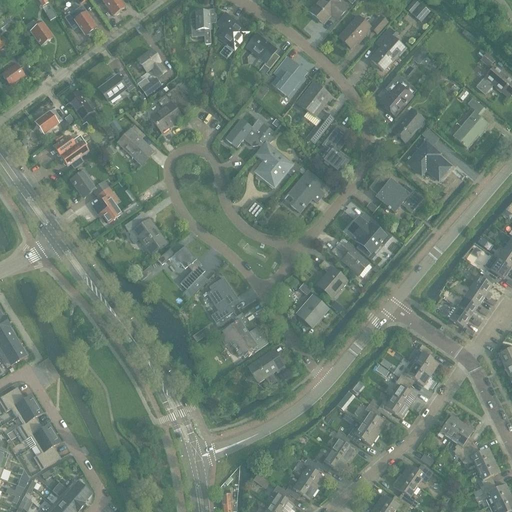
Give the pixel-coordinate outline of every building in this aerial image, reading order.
[(113,17),(125,9),(118,0),(104,0),(102,2),(113,17)] [(310,0),(316,5),(309,12),(322,24),(331,14),(338,20),(348,9),(342,4),(340,5),(334,0),(310,0)] [(405,10),(421,23),(429,13),(414,1),(405,10)] [(82,8),(65,19),(73,31),(79,27),(85,37),(96,29),(83,10),(82,8)] [(195,21),(191,21),(191,30),(196,30),(196,31),(204,31),(204,45),(210,45),(210,30),(211,30),(210,24),(214,24),(215,23),(215,11),(206,11),(206,13),(202,13),(202,11),(197,12),(197,13),(195,13),(195,21)] [(222,29),(216,36),(228,46),(220,55),(226,59),(233,50),(247,33),(225,15),(217,25),(222,29)] [(377,35),(387,24),(380,18),(370,29),(358,18),(339,39),(351,50),(360,40),(361,41),(371,30),(377,35)] [(40,21),(34,25),(33,22),(26,27),(41,47),(52,39),(40,21)] [(388,30),(379,40),(385,45),(370,61),(383,72),(397,55),(399,57),(404,50),(393,40),(396,37),(388,30)] [(265,64),(263,66),(259,71),(263,74),(261,77),(265,80),(267,76),(266,74),(269,70),(279,58),(274,54),(277,50),(257,34),(246,48),(265,64)] [(411,59),(417,65),(427,53),(422,48),(421,48),(411,59)] [(476,56),(481,60),(480,62),(488,68),(493,63),(494,61),(486,54),(485,55),(481,51),(480,52),(476,56)] [(158,78),(166,73),(159,64),(160,64),(151,52),(138,62),(146,74),(153,69),(155,72),(154,73),(158,78)] [(11,57),(0,65),(4,71),(15,63),(11,57)] [(273,75),(277,78),(271,85),(286,97),(297,83),(298,84),(306,74),(296,66),(286,58),(273,75)] [(25,79),(24,78),(29,75),(25,69),(20,72),(16,66),(1,77),(2,78),(0,79),(3,84),(6,82),(10,89),(25,79)] [(501,94),(502,93),(509,99),(511,95),(511,84),(511,83),(511,81),(506,76),(504,78),(493,69),(486,78),(487,80),(485,82),(484,81),(477,89),(485,96),(492,88),(490,86),(492,84),(496,87),(495,89),(501,94)] [(265,80),(264,80),(268,83),(272,78),(268,75),(267,76),(265,80)] [(411,97),(405,92),(410,86),(397,75),(384,90),(390,95),(381,105),(394,117),(411,97)] [(127,93),(133,88),(125,77),(120,81),(117,77),(99,90),(108,102),(125,90),(127,93)] [(148,82),(140,89),(146,97),(161,85),(155,77),(148,82)] [(319,122),(316,127),(306,139),(314,145),(323,133),(322,132),(332,119),(320,110),(330,98),(313,84),(297,104),(319,122)] [(162,134),(182,119),(194,110),(178,88),(161,100),(166,108),(151,119),(162,134)] [(72,108),(77,114),(81,121),(87,116),(92,113),(78,93),(67,101),(69,104),(72,108)] [(481,116),(485,111),(473,100),(468,105),(481,116)] [(49,113),(35,123),(44,136),(58,125),(63,132),(75,123),(70,115),(61,122),(53,111),(49,114),(49,113)] [(416,126),(421,120),(411,112),(393,133),(405,143),(418,128),(416,126)] [(475,140),(487,126),(474,114),(454,137),(466,148),(473,139),(475,140)] [(237,149),(244,140),(253,146),(258,146),(258,145),(262,148),(265,144),(266,144),(272,136),(274,134),(259,121),(252,129),(241,121),(226,140),(237,149)] [(276,121),(272,125),(277,129),(281,125),(276,121)] [(105,122),(100,126),(104,132),(110,128),(105,122)] [(115,122),(110,126),(117,136),(123,132),(115,122)] [(141,166),(153,153),(141,141),(145,137),(134,127),(130,132),(119,144),(141,166)] [(330,146),(321,157),(318,155),(315,158),(318,161),(318,162),(329,171),(332,169),(339,175),(350,161),(338,152),(349,138),(336,128),(325,142),(330,146)] [(425,143),(407,164),(421,176),(426,170),(434,177),(437,173),(442,177),(450,168),(438,157),(434,154),(435,152),(431,148),(438,140),(427,130),(422,136),(428,141),(426,144),(425,143)] [(53,148),(60,158),(83,142),(80,138),(72,143),(68,137),(65,140),(61,134),(53,139),(58,145),(53,148)] [(272,136),(266,144),(268,146),(275,138),(272,136)] [(83,142),(60,158),(67,168),(70,166),(74,170),(84,163),(80,158),(88,153),(84,147),(86,146),(83,142)] [(274,188),(283,177),(292,166),(280,155),(268,146),(266,144),(265,144),(262,148),(256,156),(264,163),(256,173),(274,188)] [(296,164),(287,174),(292,178),(301,168),(296,164)] [(93,192),(96,197),(108,189),(104,183),(96,189),(84,172),(70,181),(78,193),(81,191),(85,197),(93,192)] [(317,204),(324,195),(319,191),(323,186),(307,172),(287,196),(293,201),(290,206),(300,214),(312,200),(317,204)] [(412,214),(423,200),(405,185),(402,190),(390,180),(386,185),(378,178),(369,189),(378,196),(375,199),(394,214),(402,205),(412,214)] [(112,194),(108,189),(96,197),(100,203),(93,208),(98,215),(100,213),(108,225),(121,216),(108,197),(112,194)] [(254,201),(246,211),(255,218),(263,208),(254,201)] [(505,211),(502,215),(503,216),(511,222),(511,220),(511,215),(507,212),(505,211)] [(355,221),(347,231),(358,240),(357,241),(360,244),(355,249),(368,260),(381,245),(383,247),(391,237),(364,214),(359,219),(360,219),(357,222),(355,221)] [(133,245),(140,240),(150,255),(167,243),(151,221),(148,224),(142,215),(125,227),(130,234),(129,239),(133,245)] [(262,218),(257,222),(261,227),(266,223),(262,218)] [(511,240),(510,239),(503,250),(511,255),(511,240)] [(343,263),(359,276),(368,265),(345,245),(340,251),(335,247),(331,253),(343,263)] [(185,247),(174,256),(185,270),(188,268),(192,273),(180,285),(187,291),(205,272),(195,262),(196,261),(185,247)] [(511,255),(503,250),(496,260),(510,269),(511,266),(511,255)] [(161,266),(174,256),(170,251),(157,260),(161,266)] [(491,257),(484,267),(487,270),(484,275),(494,282),(498,277),(502,280),(510,269),(496,260),(491,257)] [(333,299),(346,284),(333,273),(335,271),(324,261),(319,266),(328,274),(318,286),(333,299)] [(143,273),(136,278),(140,282),(146,277),(143,273)] [(477,278),(470,288),(483,298),(487,300),(488,298),(489,298),(491,296),(487,293),(494,282),(484,275),(481,280),(477,278)] [(220,311),(215,314),(211,317),(216,324),(233,313),(228,306),(231,305),(232,306),(237,302),(222,280),(214,286),(216,289),(208,294),(217,307),(220,311)] [(306,296),(311,291),(303,285),(299,289),(306,296)] [(470,288),(463,299),(476,308),(483,298),(470,288)] [(312,329),(328,311),(312,297),(296,315),(312,329)] [(486,301),(493,306),(495,303),(489,298),(488,298),(487,300),(486,301)] [(463,299),(455,309),(469,319),(476,308),(463,299)] [(340,307),(336,312),(342,317),(346,312),(340,307)] [(478,312),(485,317),(488,313),(481,308),(478,312)] [(462,330),(469,319),(455,309),(448,320),(462,330)] [(254,354),(267,345),(256,329),(246,336),(242,330),(249,325),(241,315),(231,322),(233,325),(222,333),(223,335),(219,337),(225,346),(229,344),(239,359),(251,350),(254,354)] [(0,334),(8,329),(10,328),(3,318),(2,319),(0,320),(0,334)] [(471,322),(478,327),(481,324),(474,319),(471,322)] [(0,346),(14,338),(8,329),(0,334),(0,346)] [(464,333),(471,338),(474,334),(467,329),(464,333)] [(199,333),(192,338),(196,343),(203,339),(199,333)] [(0,358),(0,359),(20,347),(14,338),(0,346),(0,358)] [(410,362),(414,365),(430,376),(438,365),(427,358),(431,352),(421,346),(410,362)] [(8,368),(26,357),(20,347),(0,359),(6,369),(8,368)] [(511,348),(498,355),(503,367),(511,362),(511,348)] [(265,380),(270,387),(275,383),(271,376),(275,373),(276,375),(283,370),(271,352),(247,369),(258,384),(265,380)] [(410,362),(399,378),(409,385),(412,380),(422,387),(430,376),(414,365),(410,362)] [(511,362),(503,367),(509,378),(511,377),(511,362)] [(379,366),(375,371),(380,374),(384,369),(379,366)] [(396,391),(391,397),(408,409),(415,398),(405,391),(409,385),(399,378),(392,388),(396,391)] [(356,387),(352,391),(357,395),(360,391),(356,387)] [(24,400),(17,388),(0,398),(0,405),(5,414),(10,410),(16,418),(36,405),(32,398),(31,399),(29,397),(24,400)] [(368,406),(377,412),(386,418),(390,413),(400,420),(408,409),(391,397),(387,404),(383,402),(381,406),(372,400),(368,406)] [(40,412),(36,405),(16,418),(16,419),(18,417),(22,425),(13,431),(17,438),(39,424),(36,419),(41,416),(39,413),(40,412)] [(365,419),(361,425),(377,436),(385,425),(374,417),(377,412),(368,406),(361,416),(365,419)] [(444,436),(450,441),(462,424),(450,416),(437,437),(441,440),(444,436)] [(328,418),(324,422),(330,426),(333,421),(328,418)] [(42,429),(39,424),(17,438),(21,444),(30,438),(35,446),(54,435),(50,428),(49,428),(47,426),(42,429)] [(454,449),(456,449),(453,453),(459,459),(472,447),(465,442),(473,432),(462,424),(450,441),(457,445),(454,449)] [(353,429),(346,438),(347,439),(355,445),(359,440),(370,447),(377,436),(361,425),(356,431),(353,429)] [(335,445),(330,451),(346,463),(354,452),(344,444),(347,439),(346,438),(338,433),(331,443),(335,445)] [(58,441),(54,435),(35,446),(40,454),(33,459),(41,472),(60,459),(53,448),(58,445),(57,442),(58,441)] [(472,447),(459,459),(464,465),(468,463),(468,465),(472,463),(476,470),(493,461),(488,449),(476,455),(472,447)] [(322,456),(316,465),(317,466),(325,472),(328,467),(339,474),(346,463),(330,451),(326,458),(322,456)] [(420,461),(429,467),(433,462),(423,456),(420,461)] [(304,472),(300,479),(316,490),(324,479),(313,471),(317,466),(316,465),(307,460),(300,470),(304,472)] [(475,479),(481,490),(491,485),(488,479),(500,473),(493,461),(476,470),(479,477),(475,479)] [(400,477),(417,489),(421,482),(425,485),(432,475),(422,468),(418,474),(408,466),(400,477)] [(253,481),(265,490),(269,484),(257,475),(253,481)] [(400,501),(406,505),(409,507),(410,507),(414,510),(418,504),(414,501),(416,498),(412,495),(417,489),(400,477),(393,488),(404,496),(400,501)] [(292,483),(285,493),(286,493),(294,499),(298,494),(308,501),(316,490),(300,479),(295,485),(292,483)] [(81,487),(74,481),(66,490),(84,505),(83,504),(91,495),(85,491),(86,489),(82,486),(81,487)] [(481,490),(486,500),(485,501),(488,507),(511,497),(505,484),(493,490),(491,485),(481,490)] [(273,499),(269,506),(278,511),(289,511),(293,506),(282,499),(286,493),(285,493),(277,487),(270,497),(273,499)] [(78,511),(84,505),(66,490),(59,498),(75,511),(78,511)] [(221,511),(231,511),(231,508),(230,495),(229,496),(229,491),(221,492),(221,496),(220,496),(221,511)] [(374,507),(380,511),(400,511),(406,505),(400,501),(396,498),(392,504),(382,496),(374,507)] [(490,511),(508,511),(511,510),(511,499),(511,497),(488,507),(490,511)] [(75,511),(59,498),(52,506),(58,511),(75,511)]
